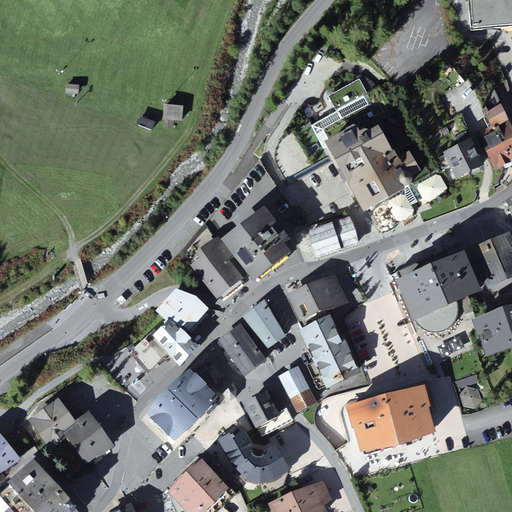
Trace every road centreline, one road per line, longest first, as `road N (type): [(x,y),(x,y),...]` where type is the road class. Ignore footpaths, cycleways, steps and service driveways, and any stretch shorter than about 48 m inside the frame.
road 1 (unclassified): [(151,250),(232,148),(277,55),(322,0)]
road 2 (track): [(227,0),(206,46),(187,134),(75,251)]
road 3 (residential): [(371,246),(450,428),(511,414)]
road 4 (residential): [(366,511),(354,481),(281,377),(238,376),(205,344)]
road 5 (unclassified): [(151,250),(0,376)]
road 6 (secondary): [(205,344),(270,284),(371,246)]
road 7 (secondary): [(371,246),(511,189)]
road 8 (secondary): [(117,462),(148,394),(205,344)]
road 9 (track): [(75,251),(62,212),(0,151)]
